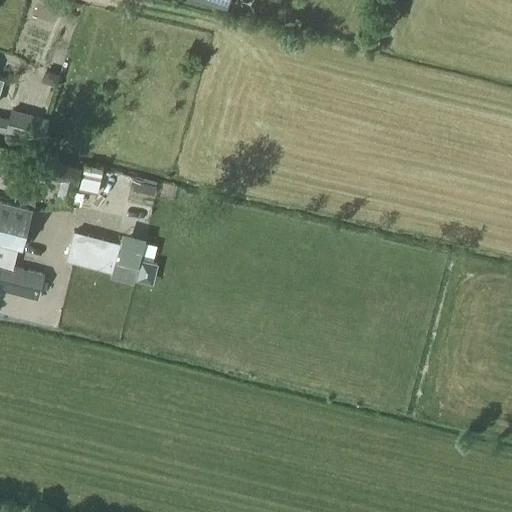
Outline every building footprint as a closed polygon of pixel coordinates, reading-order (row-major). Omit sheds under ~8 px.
[(12,112),(7,132),(34,138),(40,118),(12,112)] [(8,119),(0,116),(0,129),(4,131),(8,119)] [(82,168),(28,154),(8,150),(4,167),(78,185),(82,168)] [(103,170),(85,166),(79,189),(97,194),(103,170)] [(0,244),(19,249),(29,208),(0,200),(0,244)] [(123,240),(75,228),(66,261),(114,274),(123,240)] [(0,289),(37,299),(43,273),(14,266),(19,249),(0,244),(0,289)]
